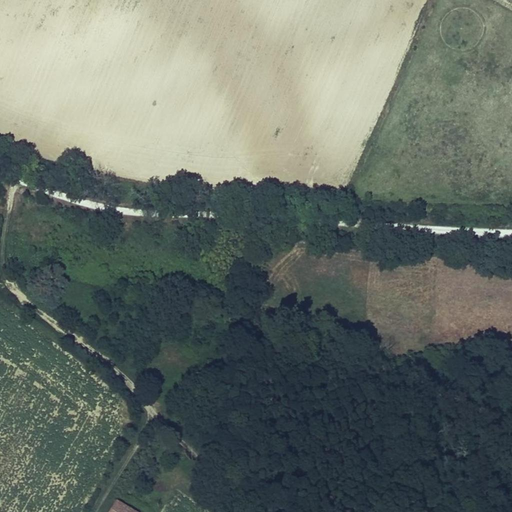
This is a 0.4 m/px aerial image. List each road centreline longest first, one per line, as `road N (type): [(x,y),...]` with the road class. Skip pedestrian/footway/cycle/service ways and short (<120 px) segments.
road 1 (track): [(156,413),(100,355),(1,276),(21,177)]
road 2 (track): [(156,413),(250,511)]
